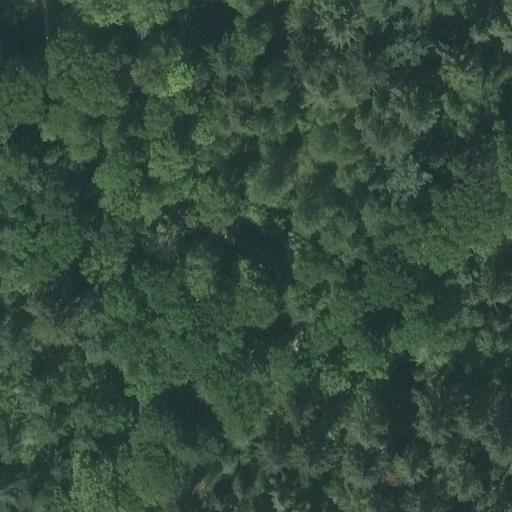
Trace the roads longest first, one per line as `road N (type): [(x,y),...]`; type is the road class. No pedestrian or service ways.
road 1 (track): [(100,511),(371,300)]
road 2 (track): [(371,300),(511,190)]
